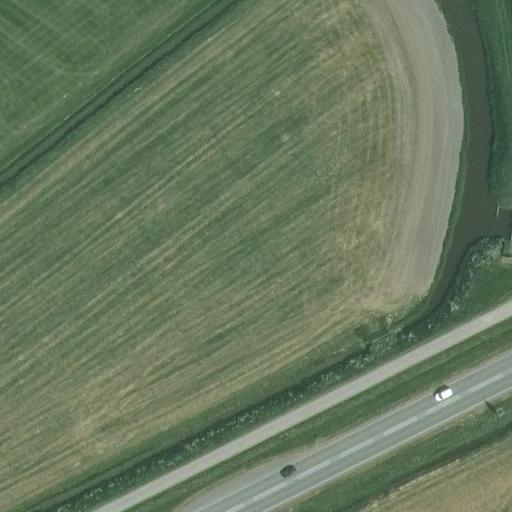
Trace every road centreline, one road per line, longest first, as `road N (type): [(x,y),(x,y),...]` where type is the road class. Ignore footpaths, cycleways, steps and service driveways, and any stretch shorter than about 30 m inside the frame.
road 1 (unclassified): [(107,511),(511,308)]
road 2 (trunk): [(224,511),(511,367)]
